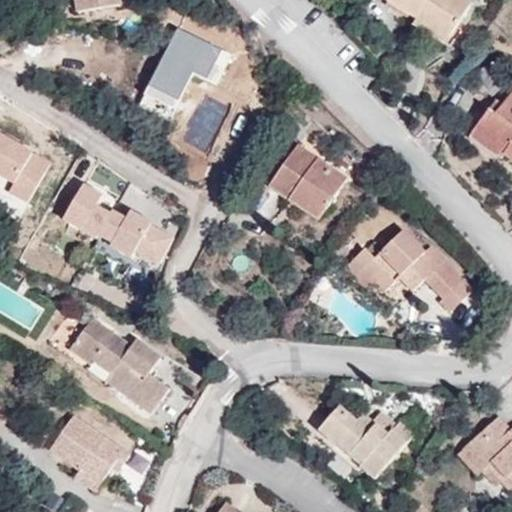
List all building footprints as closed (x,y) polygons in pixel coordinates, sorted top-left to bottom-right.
[(15,0),(16,2),(29,0),(43,0),(46,15),(104,8),(102,0),(15,0)] [(471,4),(465,0),(387,0),(388,0),(418,19),(414,26),(446,45),(471,4)] [(475,132),(505,154),(505,155),(511,160),(511,93),(503,107),(495,117),(489,113),(475,132)] [(489,113),(495,117),(503,107),(497,102),(489,113)] [(505,154),(475,132),(472,137),(502,158),(505,155),(505,154)] [(29,204),(51,165),(0,136),(0,176),(15,185),(10,193),(29,204)] [(269,187),(289,201),(293,196),(322,217),(348,180),(298,145),(269,187)] [(103,198),(84,187),(64,222),(98,241),(100,237),(111,217),(97,209),(103,198)] [(289,201),(319,222),(322,217),(293,196),(289,201)] [(113,213),(111,217),(100,237),(114,245),(112,249),(132,260),(136,253),(159,266),(173,239),(131,213),(127,221),(113,213)] [(426,280),(444,299),(451,292),(461,302),(473,291),(430,248),(424,253),(403,232),(380,256),(381,257),(376,261),(365,250),(346,269),(370,293),(378,285),(386,293),(400,278),(408,271),(422,284),(426,280)] [(340,264),(349,254),(341,247),(332,256),(340,264)] [(400,278),(414,292),(422,284),(408,271),(400,278)] [(444,299),(440,303),(451,313),(461,302),(451,292),(444,299)] [(131,348),(92,320),(71,350),(90,364),(93,361),(113,375),(108,382),(152,414),(169,391),(148,376),(161,359),(136,341),(131,348)] [(414,436),(399,424),(388,437),(374,424),(365,416),(358,424),(339,407),(319,430),(376,480),(414,436)] [(388,437),(399,424),(385,411),(374,424),(388,437)] [(51,452),(80,472),(101,486),(112,470),(118,474),(130,455),(74,417),(51,452)] [(499,418),(464,449),(484,471),(483,472),(497,488),(504,482),(511,490),(511,430),(511,431),(499,418)] [(459,454),(479,476),(483,472),(484,471),(464,449),(459,454)] [(75,479),(96,493),(101,486),(80,472),(75,479)]
